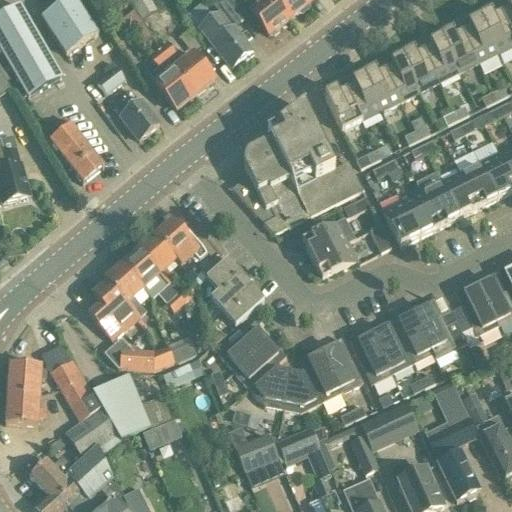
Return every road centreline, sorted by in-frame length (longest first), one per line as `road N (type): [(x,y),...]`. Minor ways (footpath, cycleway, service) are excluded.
road 1 (residential): [(511,241),(421,286),(387,276),(307,315),(180,162)]
road 2 (tertiary): [(180,162),(392,0)]
road 3 (tertiary): [(0,319),(180,162)]
